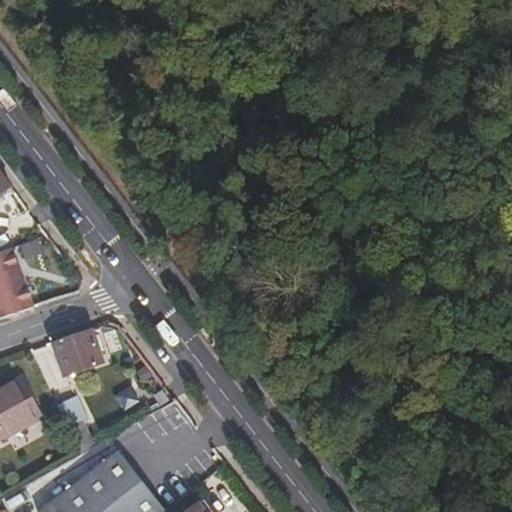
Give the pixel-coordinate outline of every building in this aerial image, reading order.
[(0,214),(21,200),(0,172),(0,214)] [(33,302),(14,243),(0,247),(0,313),(0,314),(33,302)] [(100,365),(87,325),(47,339),(60,379),(100,365)] [(18,375),(0,384),(0,437),(39,415),(18,375)] [(90,445),(78,420),(63,427),(76,454),(90,445)] [(156,511),(162,508),(116,447),(36,508),(38,511),(156,511)] [(177,511),(211,511),(201,496),(177,511)]
